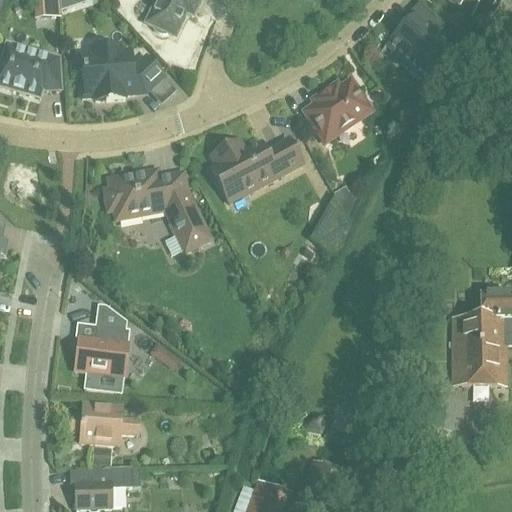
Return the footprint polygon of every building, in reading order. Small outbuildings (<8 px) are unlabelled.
[(46,0),(47,17),(66,17),(66,0),(46,0)] [(154,0),(157,1),(146,25),(153,29),(154,31),(156,34),(159,36),(162,37),(165,37),(168,36),(175,39),(187,15),(192,18),(193,18),(194,17),(201,0),(154,0)] [(503,0),(444,0),(470,18),(481,4),(494,13),(503,0)] [(450,50),(415,17),(385,48),(419,82),(450,50)] [(12,94),(23,97),(40,102),(42,94),(62,93),(59,60),(45,56),(45,57),(6,46),(0,67),(0,89),(12,93),(12,94)] [(92,56),(79,57),(80,73),(83,73),(84,86),(81,86),(82,102),(95,101),(95,104),(106,103),(106,104),(125,103),(124,99),(135,98),(134,95),(148,94),(164,80),(146,60),(134,71),(133,71),(131,54),(121,54),(121,50),(91,52),(92,56)] [(161,95),(167,104),(181,95),(175,85),(161,95)] [(303,114),(325,146),(333,141),(334,134),(338,132),(345,133),(353,128),(354,121),(357,119),(364,120),(372,114),(353,85),(348,85),(340,90),(333,88),(325,94),(324,101),(303,114)] [(233,148),(211,160),(217,171),(212,174),(229,206),(230,206),(226,198),(244,188),(246,192),(261,184),(263,188),(302,167),(289,142),(264,155),(261,148),(239,159),(233,148)] [(158,174),(109,183),(110,193),(105,194),(109,215),(114,214),(116,223),(165,214),(185,256),(211,243),(187,194),(184,176),(159,181),(158,174)] [(353,213),(356,202),(349,200),(344,203),(342,210),(353,213)] [(0,257),(5,258),(8,244),(0,241),(0,257)] [(506,390),(506,370),(506,336),(511,335),(511,294),(480,296),(481,320),(474,321),(454,321),(454,389),(506,390)] [(102,341),(98,343),(79,341),(75,374),(124,380),(130,333),(103,330),(102,341)] [(158,357),(177,377),(188,367),(169,347),(158,357)] [(82,419),(82,420),(72,419),(71,432),(81,433),(80,446),(119,449),(120,437),(138,438),(139,423),(121,422),(122,410),(89,407),(88,419),(82,419)] [(341,511),(354,483),(316,466),(297,507),(308,511),(341,511)] [(102,511),(111,511),(111,491),(132,491),(140,490),(139,472),(132,472),(70,474),(70,488),(75,488),(76,498),(76,511),(102,511)] [(282,511),(289,495),(258,483),(246,511),(282,511)]
